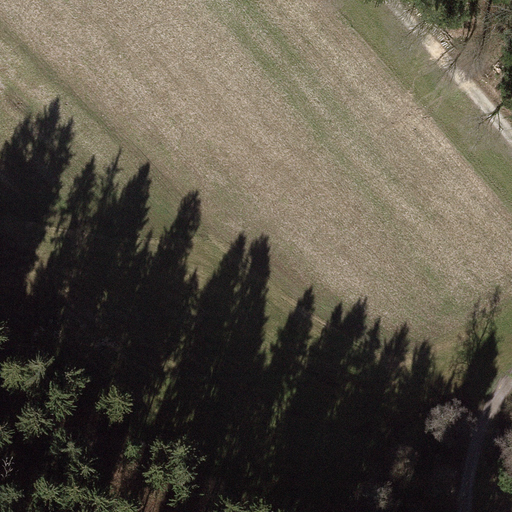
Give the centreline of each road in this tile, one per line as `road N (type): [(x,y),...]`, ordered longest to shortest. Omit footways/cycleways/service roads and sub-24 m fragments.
road 1 (track): [(399,0),(511,122)]
road 2 (track): [(466,511),(477,435),(511,375)]
